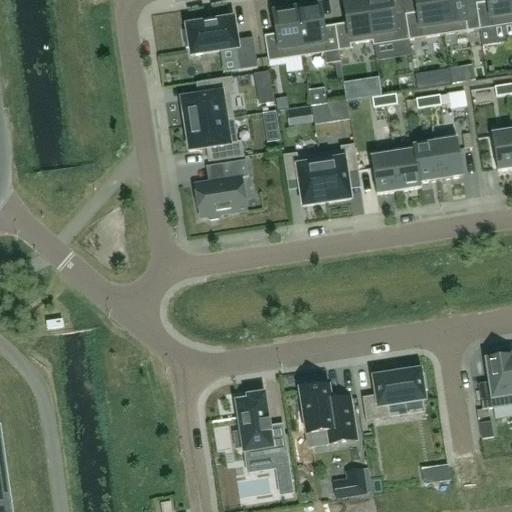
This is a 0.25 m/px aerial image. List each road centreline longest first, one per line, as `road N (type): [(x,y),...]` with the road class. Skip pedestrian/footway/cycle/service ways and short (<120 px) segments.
road 1 (residential): [(165,270),(511,217)]
road 2 (residential): [(165,270),(125,0)]
road 3 (residential): [(444,332),(190,370)]
road 4 (residential): [(128,316),(0,199)]
road 5 (residential): [(190,370),(184,390),(202,511)]
road 6 (residential): [(444,332),(463,452)]
